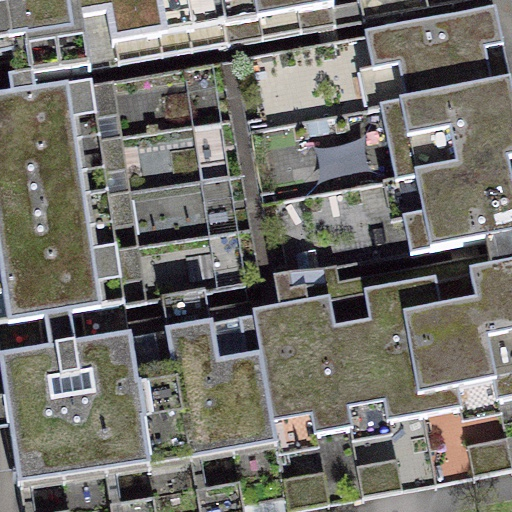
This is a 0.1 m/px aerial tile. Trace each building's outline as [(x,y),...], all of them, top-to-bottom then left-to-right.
[(79,0),(0,0),(0,17),(20,14),(31,85),(91,75),(79,0)] [(331,0),(356,0),(358,8),(397,0),(218,0),(224,32),(334,12),(331,0)] [(495,13),(366,39),(412,260),(511,239),(511,184),(508,165),(511,163),(511,92),(510,85),(494,88),(487,53),(503,50),(495,13)] [(119,314),(85,91),(0,103),(0,299),(4,298),(8,330),(119,314)] [(253,318),(260,359),(286,503),(297,501),(363,489),(353,435),(416,423),(426,478),(511,460),(511,268),(470,277),(476,306),(442,314),(436,284),(364,298),(369,327),(335,333),(330,304),(253,318)] [(46,355),(0,361),(0,367),(21,511),(167,511),(160,470),(221,458),(231,511),(242,509),(242,511),(248,509),(286,503),(260,359),(219,366),(212,327),(166,335),(173,375),(137,381),(130,342),(84,349),(92,400),(54,406),(46,355)]
